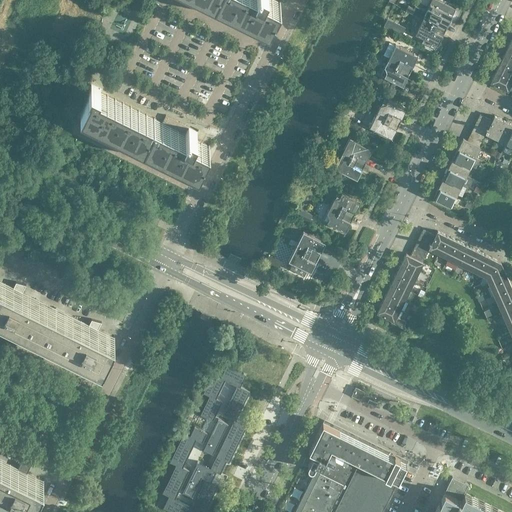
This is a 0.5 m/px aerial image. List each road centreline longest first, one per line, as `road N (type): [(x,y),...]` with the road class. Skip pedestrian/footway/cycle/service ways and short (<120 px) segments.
road 1 (unclassified): [(169,255),(296,0)]
road 2 (secondary): [(169,255),(0,171)]
road 3 (secondary): [(0,188),(162,269)]
road 4 (secondary): [(162,269),(323,348)]
road 5 (secondary): [(497,426),(340,340)]
road 6 (secondary): [(329,335),(169,255)]
road 7 (secondary): [(334,353),(497,426)]
road 8 (residential): [(66,473),(138,323)]
road 9 (residential): [(138,323),(4,256)]
road 10 (residential): [(437,446),(319,384)]
road 11 (tertiary): [(405,196),(462,83)]
road 12 (residential): [(511,255),(405,196)]
